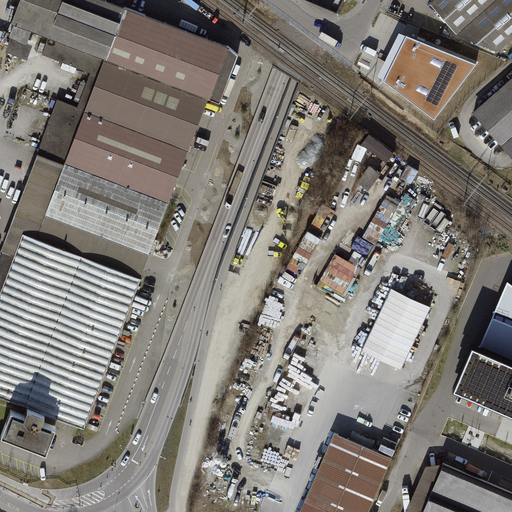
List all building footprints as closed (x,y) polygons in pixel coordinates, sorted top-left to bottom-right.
[(1,433),(46,450),(56,425),(42,420),(45,412),(84,427),(151,254),(148,253),(209,97),(220,101),(238,54),(228,45),(109,0),(19,0),(11,22),(14,23),(9,35),(7,34),(3,45),(7,47),(6,50),(23,56),(33,30),(48,36),(42,53),(91,72),(77,107),(58,99),(0,250),(3,250),(0,257),(0,394),(27,406),(25,413),(11,408),(1,433)] [(511,0),(431,0),(430,1),(458,34),(496,51),(511,36),(511,0)] [(476,61),(407,33),(385,77),(436,116),(476,61)] [(511,76),(468,115),(511,164),(511,76)] [(362,148),(389,163),(396,151),(369,135),(362,148)] [(367,188),(379,173),(370,166),(359,181),(367,188)] [(317,228),(326,232),(333,218),(324,214),(317,228)] [(511,283),(507,280),(480,343),(511,356),(511,283)] [(429,305),(391,288),(363,349),(401,366),(429,305)] [(511,356),(480,343),(462,386),(511,407),(511,356)] [(368,511),(393,458),(333,432),(297,511),(368,511)] [(511,511),(511,495),(440,465),(424,459),(402,511),(511,511)]
